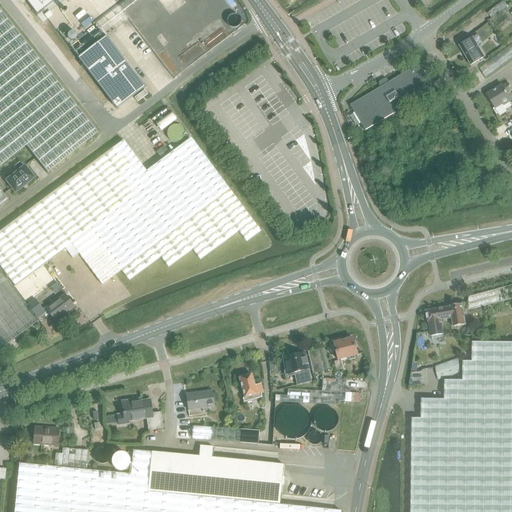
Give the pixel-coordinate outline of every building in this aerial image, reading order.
[(25,0),(26,1),(29,5),(36,14),(55,0),(25,0)] [(507,5),(503,1),(451,40),(455,45),(507,5)] [(0,204),(5,201),(7,199),(0,190),(0,166),(8,160),(26,146),(33,155),(47,173),(58,165),(98,133),(77,107),(0,9),(0,204)] [(476,46),(482,43),(477,35),(472,38),(476,46)] [(106,37),(78,58),(116,109),(145,87),(106,37)] [(472,38),(459,46),(470,66),(483,58),(476,46),(472,38)] [(511,59),(511,43),(478,67),(486,78),(511,59)] [(433,90),(429,82),(430,81),(425,72),(423,73),(419,66),(387,84),(385,82),(381,85),(382,87),(350,106),(354,114),(353,115),(359,124),(360,123),(364,130),(395,112),(396,115),(404,110),(403,108),(433,90)] [(505,109),(504,107),(510,103),(508,101),(511,100),(507,94),(511,90),(511,89),(508,83),(503,87),(503,86),(487,96),(495,109),(498,113),(505,109)] [(123,141),(0,231),(0,265),(15,285),(71,244),(83,259),(102,245),(121,270),(129,280),(160,257),(168,267),(192,249),(200,259),(238,231),(246,241),(259,231),(229,190),(191,138),(146,172),(123,141)] [(19,163),(13,167),(17,172),(5,181),(14,193),(22,187),(26,184),(26,183),(33,178),(24,166),(23,167),(21,165),(19,163)] [(495,182),(490,174),(483,179),(488,186),(495,182)] [(101,285),(121,270),(102,245),(83,259),(101,285)] [(0,348),(38,321),(36,319),(26,305),(0,269),(0,348)] [(25,292),(27,284),(20,283),(18,290),(25,292)] [(468,309),(511,299),(511,285),(468,297),(468,309)] [(36,319),(47,311),(54,321),(74,307),(64,294),(45,309),(44,308),(42,309),(35,299),(26,305),(36,319)] [(466,325),(463,305),(441,309),(443,321),(452,319),(453,327),(466,325)] [(441,309),(436,310),(426,312),(428,322),(429,322),(431,337),(444,335),(441,321),(443,321),(441,309)] [(356,355),(352,338),(333,343),(337,360),(356,355)] [(511,511),(511,344),(473,344),(473,364),(464,363),(463,383),(445,382),(445,402),(422,401),(422,421),(413,420),(411,511),(511,511)] [(325,348),(309,351),(314,373),(330,370),(325,348)] [(294,355),(292,353),(290,352),(288,352),(286,353),(284,355),(284,357),(283,358),(286,371),(285,371),(286,377),(294,375),(297,386),(311,383),(304,353),(294,355)] [(437,367),(439,380),(459,373),(458,359),(437,367)] [(245,376),(244,375),(242,375),(240,376),(239,378),(244,399),(242,399),(243,402),(262,398),(261,394),(262,393),(260,384),(254,385),(251,375),(245,376)] [(275,395),(275,401),(339,405),(339,401),(340,401),(345,401),(345,393),(345,392),(346,380),(322,378),(322,391),(288,389),(287,396),(275,395)] [(207,407),(214,406),(212,392),(186,395),(188,410),(202,408),(202,412),(208,411),(207,407)] [(345,401),(345,402),(360,402),(360,394),(345,393),(345,401)] [(123,414),(117,415),(118,426),(129,424),(128,421),(146,419),(148,431),(163,429),(160,412),(151,414),(149,400),(139,402),(138,400),(124,402),(122,404),(123,414)] [(177,425),(176,438),(258,444),(259,431),(231,429),(177,425)] [(57,446),(58,429),(34,427),(33,444),(57,446)] [(19,462),(17,479),(279,505),(283,465),(211,458),(212,447),(199,446),(198,456),(133,450),(130,474),(19,462)] [(56,454),(54,466),(87,469),(88,451),(63,448),(62,454),(56,454)] [(131,461),(130,456),(128,453),(124,450),(120,450),(117,450),(113,452),(110,456),(109,460),(109,465),(111,468),(114,470),(119,472),(123,471),(127,469),(130,465),(131,461)] [(339,511),(340,511),(279,505),(17,479),(13,511),(339,511)]
